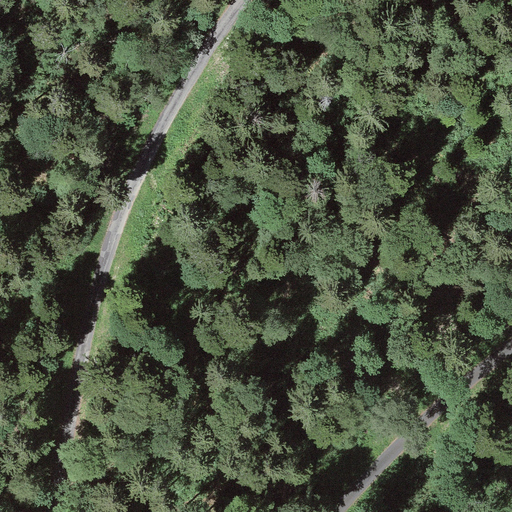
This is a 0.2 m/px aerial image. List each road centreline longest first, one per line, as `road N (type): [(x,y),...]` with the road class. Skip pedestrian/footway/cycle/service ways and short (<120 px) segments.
road 1 (track): [(54,511),(76,392),(137,190),(218,38),(247,0)]
road 2 (track): [(511,347),(417,423),(330,511)]
